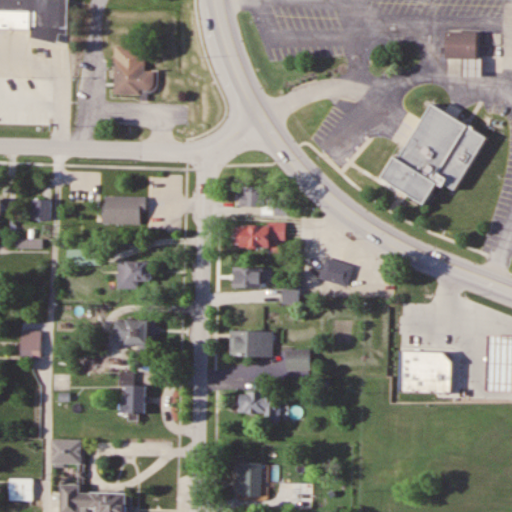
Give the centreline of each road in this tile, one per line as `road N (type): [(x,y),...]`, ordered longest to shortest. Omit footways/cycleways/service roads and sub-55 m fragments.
road 1 (residential): [(0,144),(207,151),(311,97),(409,80),(445,81),(511,104)]
road 2 (trunk): [(511,286),(385,237),(306,177),(219,38),(213,0)]
road 3 (residential): [(195,511),(207,151)]
